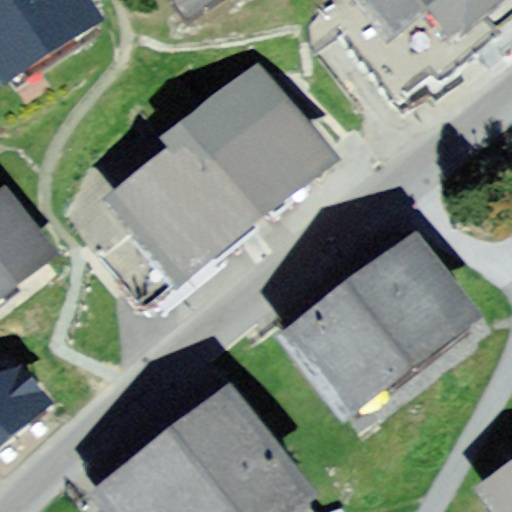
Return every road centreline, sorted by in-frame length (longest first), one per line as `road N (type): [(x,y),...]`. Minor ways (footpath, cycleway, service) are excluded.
road 1 (residential): [(402,181),(12,511)]
road 2 (residential): [(430,511),(511,362)]
road 3 (residential): [(511,268),(447,237),(402,181)]
road 4 (residential): [(511,92),(402,181)]
